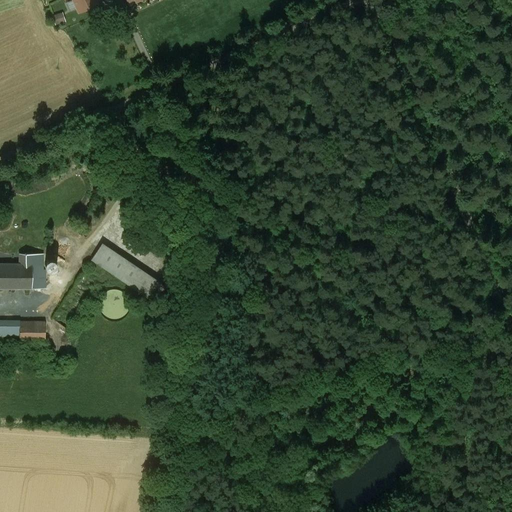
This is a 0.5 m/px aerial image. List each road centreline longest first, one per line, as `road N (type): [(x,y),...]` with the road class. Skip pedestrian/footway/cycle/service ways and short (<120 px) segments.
road 1 (unclassified): [(0,160),(352,0)]
road 2 (unclassified): [(511,337),(372,0)]
road 3 (unknown): [(0,308),(29,297),(156,124),(152,91)]
